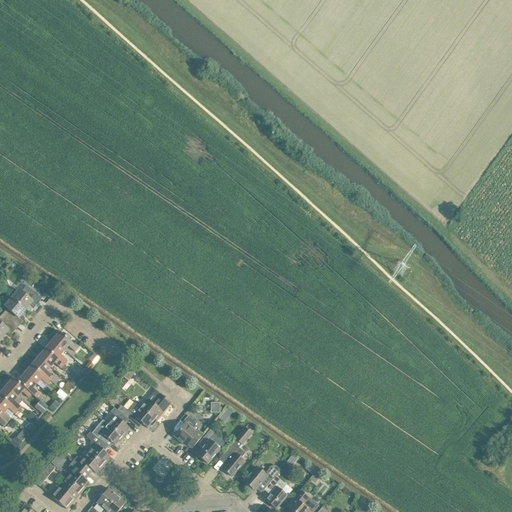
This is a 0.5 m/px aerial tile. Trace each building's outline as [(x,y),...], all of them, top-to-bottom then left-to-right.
[(6,279),(0,281),(0,288),(1,290),(9,286),(6,279)] [(42,299),(34,292),(26,286),(20,293),(18,291),(11,299),(25,311),(30,305),(34,308),(42,299)] [(49,288),(44,294),(49,298),(54,292),(49,288)] [(21,316),(25,311),(11,299),(4,307),(7,309),(2,315),(17,328),(25,319),(21,316)] [(17,328),(2,315),(0,317),(0,338),(1,339),(6,334),(10,337),(17,328)] [(78,348),(57,330),(51,336),(54,339),(52,341),(64,351),(68,346),(74,352),(78,348)] [(60,355),(64,351),(52,341),(45,349),(63,364),(67,360),(60,355)] [(63,364),(45,349),(38,357),(50,367),(54,363),(64,371),(67,368),(63,364)] [(47,372),(50,367),(38,357),(31,366),(50,381),(56,386),(60,380),(54,376),(53,377),(47,372)] [(91,360),(84,368),(88,371),(94,364),(91,360)] [(50,381),(31,366),(24,374),(36,384),(40,380),(46,385),(50,381)] [(128,381),(135,373),(130,369),(123,377),(128,381)] [(33,388),(36,384),(24,374),(17,382),(32,394),(31,394),(35,398),(39,393),(33,388)] [(17,382),(10,375),(2,384),(6,387),(18,397),(22,393),(28,398),(31,394),(32,394),(17,382)] [(72,380),(69,383),(74,387),(79,382),(75,379),(72,380)] [(68,382),(63,388),(69,393),(74,387),(69,383),(68,382)] [(14,401),(18,397),(6,387),(2,384),(0,386),(0,395),(17,410),(21,407),(14,401)] [(115,387),(108,395),(113,399),(120,391),(115,387)] [(60,389),(55,395),(63,401),(67,396),(60,389)] [(163,413),(171,403),(160,394),(152,404),(147,400),(141,408),(140,409),(155,421),(160,415),(159,414),(161,412),(163,413)] [(17,410),(0,395),(0,410),(4,413),(8,409),(14,415),(17,410)] [(40,401),(34,408),(42,414),(48,408),(40,401)] [(55,401),(49,409),(53,412),(60,405),(55,401)] [(155,421),(140,409),(141,408),(134,403),(127,411),(121,406),(117,411),(125,417),(130,421),(133,417),(147,428),(150,425),(151,426),(155,421)] [(129,428),(121,422),(125,417),(117,411),(116,411),(113,409),(110,413),(114,417),(108,425),(123,438),(128,433),(127,432),(129,428)] [(203,435),(198,431),(197,431),(199,429),(195,425),(197,423),(188,416),(182,422),(183,423),(183,422),(185,424),(174,436),(186,446),(187,444),(192,448),(203,435)] [(123,438),(108,425),(103,421),(92,434),(103,443),(107,439),(115,445),(118,442),(119,443),(123,438)] [(245,453),(239,448),(241,445),(242,446),(251,435),(250,434),(253,430),(253,429),(253,428),(248,424),(232,443),(227,450),(231,454),(225,461),(227,462),(222,469),(232,477),(245,462),(241,458),(245,453)] [(207,464),(223,444),(221,438),(219,439),(215,434),(210,430),(201,441),(205,445),(197,455),(207,464)] [(102,450),(106,445),(105,445),(103,443),(92,434),(90,432),(86,437),(91,441),(91,442),(91,447),(92,448),(88,453),(104,466),(108,460),(107,459),(110,456),(102,450)] [(15,437),(10,442),(17,448),(21,443),(16,438),(15,437)] [(60,452),(55,457),(61,462),(65,457),(60,452)] [(99,471),(104,466),(88,453),(84,458),(83,457),(76,457),(72,462),(84,471),(89,476),(93,471),(95,473),(98,470),(99,471)] [(85,480),(89,476),(84,471),(72,462),(69,466),(69,473),(70,474),(66,479),(82,492),(86,487),(85,485),(88,482),(85,480)] [(309,464),(305,469),(312,475),(316,470),(309,464)] [(54,469),(49,465),(42,474),(47,478),(54,469)] [(266,487),(275,476),(280,470),(275,466),(270,467),(264,474),(256,467),(244,482),(252,489),(254,491),(256,489),(261,493),(266,487)] [(287,496),(281,491),(286,485),(275,476),(266,487),(272,492),(265,500),(276,509),(287,496)] [(77,497),(82,492),(66,479),(59,487),(58,486),(54,487),(53,495),(51,497),(67,510),(75,500),(74,499),(76,496),(77,497)] [(105,510),(118,495),(112,490),(111,491),(108,489),(96,503),(105,510)] [(310,511),(313,511),(318,506),(300,490),(286,507),(291,511),(289,511),(309,511),(310,511)] [(106,511),(117,511),(125,503),(122,500),(123,499),(118,495),(105,510),(106,511)]
